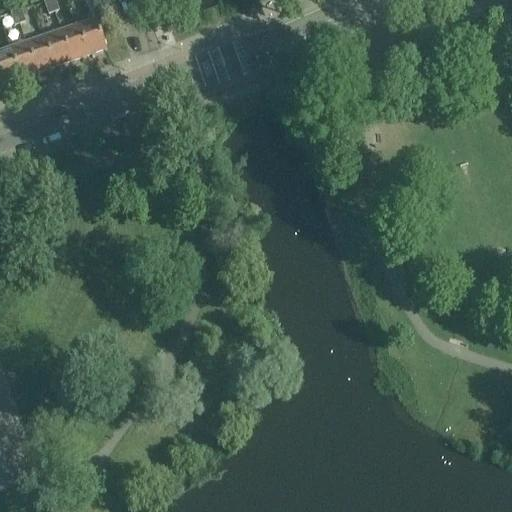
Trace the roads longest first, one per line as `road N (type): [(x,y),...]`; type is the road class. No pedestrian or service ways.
road 1 (secondary): [(157,89),(385,0)]
road 2 (secondary): [(0,142),(157,89)]
road 3 (residential): [(0,486),(30,477),(0,387)]
